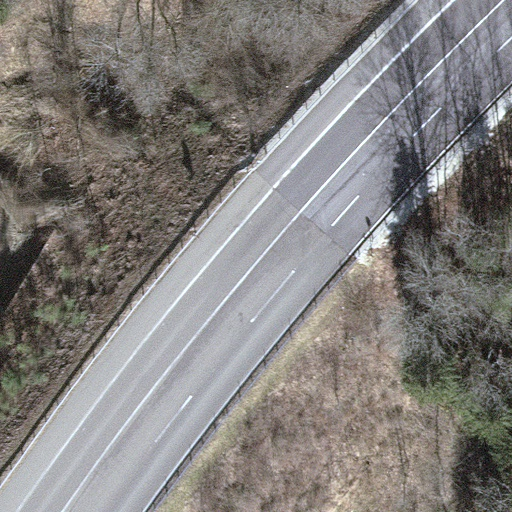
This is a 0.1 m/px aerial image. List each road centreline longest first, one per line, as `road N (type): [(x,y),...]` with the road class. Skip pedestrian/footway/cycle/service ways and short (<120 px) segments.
road 1 (primary): [(511,17),(320,212),(85,511)]
road 2 (track): [(261,511),(0,319)]
